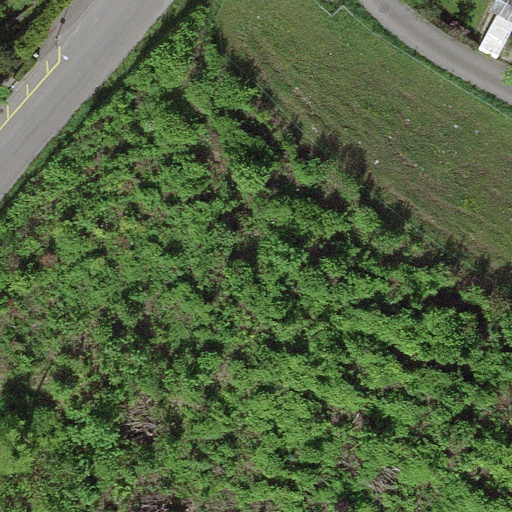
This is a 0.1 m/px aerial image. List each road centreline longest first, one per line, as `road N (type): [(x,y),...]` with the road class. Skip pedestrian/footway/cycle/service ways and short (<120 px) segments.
road 1 (residential): [(0,180),(130,0)]
road 2 (residential): [(378,0),(511,92)]
